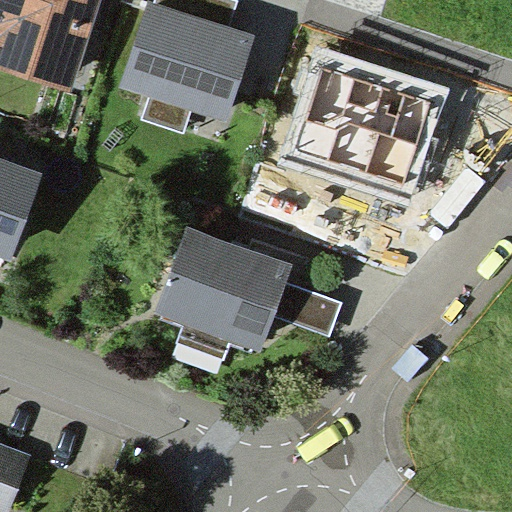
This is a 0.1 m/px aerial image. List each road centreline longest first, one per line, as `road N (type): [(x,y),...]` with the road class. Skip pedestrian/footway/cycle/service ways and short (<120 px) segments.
road 1 (residential): [(292,474),(511,227)]
road 2 (residential): [(0,355),(292,474)]
